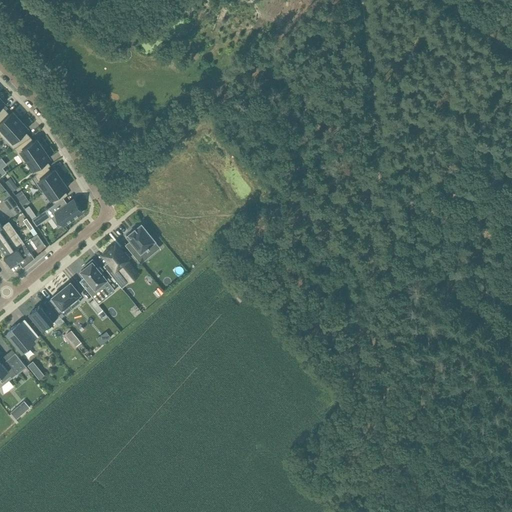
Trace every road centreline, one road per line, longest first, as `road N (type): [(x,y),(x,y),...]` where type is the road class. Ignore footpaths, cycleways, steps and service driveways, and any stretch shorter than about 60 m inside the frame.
road 1 (residential): [(0,60),(51,122),(106,213)]
road 2 (track): [(375,118),(284,137),(278,190),(259,205)]
road 3 (residential): [(7,294),(106,213)]
